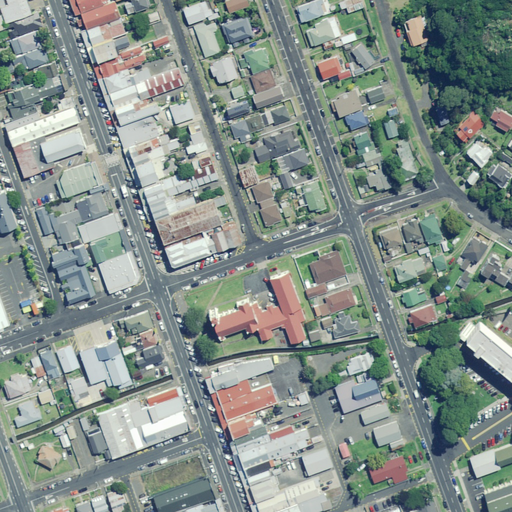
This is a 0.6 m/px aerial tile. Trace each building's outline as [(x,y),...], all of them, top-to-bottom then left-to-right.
[(5,0),(7,5),(0,7),(5,21),(31,12),(26,0),(5,0)] [(76,0),(81,12),(108,3),(106,0),(76,0)] [(81,12),(87,28),(120,17),(115,0),(81,12)] [(151,6),(148,0),(132,0),(133,1),(125,4),(128,14),(151,6)] [(238,0),(219,8),(224,20),(243,13),(238,0)] [(324,3),(323,0),(316,0),(297,7),(302,22),(325,13),(321,4),(324,3)] [(346,7),(362,2),(361,0),(346,0),(339,2),(342,9),(346,7)] [(342,10),(339,2),(325,6),(327,14),(342,10)] [(362,2),(346,7),(348,13),(364,7),(362,2)] [(211,19),(204,4),(180,15),(187,30),(211,19)] [(418,31),(409,7),(391,14),(400,38),(418,31)] [(38,10),(5,21),(7,26),(14,24),(15,26),(12,27),(15,34),(42,24),(38,10)] [(160,19),(157,12),(148,15),(150,22),(160,19)] [(244,15),(215,25),(223,48),(252,37),(244,15)] [(341,35),(334,16),(323,20),(323,21),(315,24),(316,28),(307,31),(312,46),(341,35)] [(84,31),(89,46),(103,41),(98,26),(84,31)] [(33,44),(41,42),(37,28),(9,36),(14,50),(33,44)] [(216,56),(206,29),(192,35),(203,62),(216,56)] [(334,40),(337,47),(356,41),(354,34),(334,40)] [(170,42),(167,36),(154,41),(156,48),(170,42)] [(115,42),(118,51),(132,46),(129,37),(115,42)] [(103,41),(89,46),(94,61),(117,53),(112,38),(103,41)] [(334,45),(332,40),(323,43),(325,49),(334,45)] [(19,67),(38,61),(33,44),(14,50),(10,52),(16,68),(19,67)] [(375,61),(362,44),(352,51),(366,68),(375,61)] [(144,46),(122,54),(127,69),(149,61),(144,46)] [(249,68),(251,67),(253,73),(270,67),(268,63),(270,62),(268,55),(269,55),(267,47),(263,48),(263,47),(255,49),(244,52),(246,57),(239,60),(242,68),(248,66),(249,68)] [(122,54),(98,62),(109,94),(133,85),(127,69),(122,54)] [(343,71),(337,55),(318,62),(324,78),(343,71)] [(25,84),(48,76),(42,59),(38,61),(19,67),(25,84)] [(236,83),(227,60),(203,70),(213,93),(236,83)] [(15,71),(11,61),(2,64),(6,74),(15,71)] [(365,72),(363,67),(355,70),(353,64),(349,65),(353,77),(365,72)] [(133,85),(109,94),(114,109),(132,103),(185,84),(180,69),(133,85)] [(351,76),(349,70),(338,74),(340,80),(351,76)] [(252,113),(281,103),(270,71),(241,81),(252,113)] [(8,92),(14,109),(67,89),(61,74),(27,87),(26,85),(8,92)] [(244,95),(241,86),(231,90),(234,98),(244,95)] [(386,98),(382,86),(368,91),(372,103),(386,98)] [(363,108),(356,90),(333,98),(339,116),(363,108)] [(192,99),(172,106),(179,125),(198,118),(192,99)] [(135,110),(117,117),(121,128),(154,116),(162,113),(158,102),(135,110)] [(132,103),(114,109),(117,117),(135,110),(132,103)] [(281,103),(222,124),(230,148),(290,127),(281,103)] [(79,117),(73,104),(6,131),(12,144),(79,117)] [(511,122),(511,115),(497,106),(490,117),(497,121),(495,123),(507,130),(511,122)] [(399,113),(397,107),(389,110),(390,116),(399,113)] [(365,116),(362,110),(345,116),(348,123),(350,123),(352,129),(370,123),(367,115),(365,116)] [(485,123),(474,112),(459,126),(461,128),(457,133),(466,142),(485,123)] [(154,116),(121,128),(127,147),(152,138),(160,135),(154,116)] [(398,134),(394,120),(384,123),(389,137),(398,134)] [(191,134),(201,131),(199,123),(188,127),(191,134)] [(86,144),(78,125),(39,140),(47,160),(86,144)] [(201,131),(191,134),(194,144),(205,140),(201,131)] [(254,168),(299,152),(291,132),(247,148),(254,168)] [(365,162),(381,157),(378,146),(375,147),(374,143),(371,144),(368,133),(355,137),(360,155),(363,154),(365,162)] [(127,147),(130,155),(149,149),(155,147),(152,138),(127,147)] [(409,178),(419,174),(407,139),(397,143),(409,178)] [(205,140),(194,144),(187,147),(189,153),(196,151),(199,158),(210,154),(205,140)] [(485,146),(479,140),(467,151),(482,167),(488,161),(487,159),(493,153),(487,148),(485,150),(483,147),(485,146)] [(41,172),(30,143),(14,149),(26,178),(41,172)] [(134,165),(152,158),(149,149),(130,155),(134,165)] [(511,157),(501,150),(498,155),(511,164),(511,162),(511,157)] [(299,152),(279,160),(286,176),(305,169),(299,152)] [(195,168),(213,161),(210,154),(199,158),(192,161),(195,168)] [(381,157),(365,162),(367,166),(379,163),(381,170),(375,172),(376,174),(367,177),(369,186),(376,184),(378,189),(390,185),(381,157)] [(134,165),(141,184),(159,178),(152,158),(134,165)] [(102,182),(94,162),(59,176),(68,196),(102,182)] [(165,189),(168,197),(221,178),(216,163),(163,182),(165,189)] [(496,167),(493,165),(489,171),(486,174),(503,187),(511,175),(511,174),(498,164),(496,167)] [(255,186),(250,172),(235,177),(240,191),(255,186)] [(480,176),(474,172),(468,179),(474,184),(480,176)] [(318,173),(307,176),(309,181),(320,177),(318,173)] [(163,182),(162,181),(143,187),(146,195),(165,189),(163,182)] [(367,183),(358,185),(361,193),(370,191),(367,183)] [(323,212),(314,186),(298,191),(307,218),(323,212)] [(0,229),(18,223),(4,187),(0,188),(0,229)] [(266,188),(247,195),(261,233),(280,226),(266,188)] [(165,189),(146,195),(149,204),(165,198),(168,197),(165,189)] [(108,208),(101,192),(87,197),(94,214),(108,208)] [(170,213),(155,219),(163,242),(224,221),(216,197),(170,213)] [(165,198),(149,204),(155,219),(170,213),(165,198)] [(286,217),(292,215),(289,205),(287,206),(285,199),(280,201),(286,217)] [(83,221),(78,210),(53,221),(57,232),(83,221)] [(56,233),(47,211),(35,215),(44,238),(56,233)] [(130,250),(115,213),(78,228),(93,265),(100,262),(130,250)] [(444,242),(436,215),(421,220),(428,244),(436,241),(436,244),(444,242)] [(415,238),(422,236),(417,220),(403,224),(408,240),(415,238)] [(223,252),(242,244),(233,222),(214,229),(223,252)] [(403,243),(399,228),(381,233),(385,247),(388,247),(390,256),(400,253),(398,244),(403,243)] [(172,267),(208,252),(200,232),(164,246),(172,267)] [(489,246),(474,237),(463,254),(467,257),(461,266),(466,269),(473,258),(479,262),(489,246)] [(51,256),(56,270),(89,258),(84,244),(82,244),(81,242),(73,245),(74,248),(68,250),(66,245),(56,249),(58,254),(51,256)] [(414,252),(411,242),(405,243),(408,253),(414,252)] [(141,276),(130,250),(100,262),(112,293),(138,283),(141,276)] [(347,274),(339,250),(320,256),(321,259),(310,263),(318,285),(306,289),(309,298),(328,291),(325,282),(347,274)] [(447,268),(443,254),(433,258),(438,271),(447,268)] [(506,283),(509,277),(503,273),(501,276),(498,274),(502,268),(500,267),(502,264),(498,261),(499,260),(492,255),(481,271),(504,286),(506,283)] [(427,272),(422,257),(413,260),(412,258),(402,262),(402,264),(395,266),(400,281),(427,272)] [(70,307),(99,296),(85,260),(55,272),(70,307)] [(306,317),(289,269),(270,276),(279,303),(275,305),(274,301),(266,304),(267,308),(263,309),(262,306),(260,306),(258,300),(250,303),(249,298),(238,302),(239,307),(219,314),(217,309),(211,311),(213,316),(221,339),(225,337),(223,332),(246,324),(248,329),(258,325),(263,338),(273,334),(270,327),(281,323),(283,326),(286,325),(292,341),(307,336),(301,319),(306,317)] [(474,274),(466,270),(461,278),(469,283),(474,274)] [(417,293),(415,287),(402,292),(407,306),(428,298),(425,290),(417,293)] [(357,304),(351,288),(325,297),(327,302),(318,305),(322,316),(357,304)] [(26,292),(10,299),(18,320),(34,314),(26,292)] [(447,300),(445,294),(436,296),(438,303),(447,300)] [(0,329),(10,326),(0,298),(0,329)] [(410,312),(415,326),(432,320),(433,323),(438,321),(432,304),(410,312)] [(147,310),(126,318),(129,326),(135,324),(138,333),(153,327),(147,310)] [(351,322),(349,315),(346,316),(345,311),(338,313),(339,317),(335,318),(337,328),(333,329),(335,337),(360,330),(358,320),(351,322)] [(333,325),(331,317),(323,320),(325,327),(333,325)] [(511,380),(511,352),(476,322),(464,335),(511,380)] [(163,340),(159,328),(140,336),(144,347),(163,340)] [(321,338),(319,330),(309,333),(312,341),(321,338)] [(118,337),(80,351),(92,383),(110,376),(114,388),(134,380),(118,337)] [(73,344),(58,349),(66,372),(81,367),(73,344)] [(166,359),(161,345),(143,352),(148,365),(166,359)] [(61,375),(51,349),(40,353),(48,374),(54,372),(56,377),(61,375)] [(370,357),(369,353),(348,360),(350,365),(347,365),(350,374),(373,366),(372,361),(374,360),(373,356),(370,357)] [(41,364),(38,356),(31,359),(37,377),(46,374),(43,364),(41,364)] [(210,378),(215,391),(252,377),(275,368),(272,358),(234,370),(210,378)] [(345,370),(337,373),(339,378),(347,375),(345,370)] [(20,377),(19,374),(11,377),(12,379),(4,382),(10,397),(31,389),(26,375),(20,377)] [(90,395),(84,377),(71,382),(73,388),(71,389),(75,400),(90,395)] [(215,391),(220,404),(256,391),(252,377),(215,391)] [(381,398),(374,378),(357,384),(356,379),(335,387),(344,411),(381,398)] [(220,404),(226,421),(252,412),(281,402),(275,384),(256,391),(220,404)] [(149,407),(181,395),(177,387),(146,399),(149,407)] [(54,399),(50,389),(39,393),(42,403),(54,399)] [(309,402),(306,393),(298,395),(302,404),(309,402)] [(150,422),(186,409),(181,395),(149,407),(145,408),(150,422)] [(136,427),(150,422),(145,408),(141,396),(126,401),(136,427)] [(35,409),(32,400),(19,405),(22,415),(15,417),(18,426),(42,417),(39,408),(35,409)] [(126,401),(96,412),(113,455),(142,444),(136,427),(126,401)] [(388,403),(361,413),(365,425),(393,415),(388,403)] [(136,427),(142,444),(192,426),(186,409),(150,422),(136,427)] [(252,412),(226,421),(232,438),(258,429),(252,412)] [(89,428),(86,418),(80,420),(84,430),(89,428)] [(398,419),(373,428),(380,446),(405,437),(398,419)] [(76,436),(73,426),(67,428),(70,438),(76,436)] [(232,438),(237,453),(264,444),(258,429),(232,438)] [(237,453),(242,467),(269,458),(299,447),(294,433),(264,444),(237,453)] [(70,444),(66,434),(60,437),(64,447),(70,444)] [(511,441),(495,448),(472,456),(479,476),(511,464),(511,441)] [(351,454),(346,442),(339,445),(344,457),(351,454)] [(46,446),(43,444),(38,452),(41,453),(37,459),(53,468),(56,462),(58,463),(62,455),(54,450),(55,449),(47,445),(46,446)] [(326,447),(303,455),(309,474),(333,465),(326,447)] [(369,467),(375,482),(387,477),(389,483),(394,481),(395,483),(408,478),(405,471),(408,470),(403,455),(369,467)] [(242,467),(245,476),(268,468),(272,467),(269,458),(242,467)] [(245,476),(247,482),(268,475),(270,474),(268,468),(245,476)] [(268,475),(247,482),(254,500),(274,492),(268,475)] [(204,478),(155,496),(160,511),(174,511),(201,502),(212,498),(204,478)] [(315,479),(255,500),(259,511),(269,511),(320,494),(315,479)] [(511,511),(511,483),(483,493),(489,511),(511,511)] [(126,503),(122,489),(108,494),(113,511),(124,511),(125,511),(123,504),(126,503)] [(325,492),(320,494),(269,511),(315,511),(333,506),(330,499),(327,500),(325,492)] [(108,509),(104,495),(92,500),(95,511),(105,511),(108,509)] [(438,511),(434,499),(400,511),(438,511)] [(93,511),(89,501),(76,506),(78,511),(93,511)] [(204,511),(201,502),(174,511),(204,511)]
